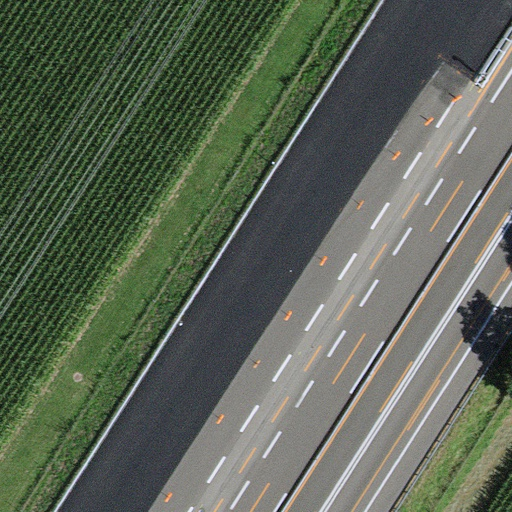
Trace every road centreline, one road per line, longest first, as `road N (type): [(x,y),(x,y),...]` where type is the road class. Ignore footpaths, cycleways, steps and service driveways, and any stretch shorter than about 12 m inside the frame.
road 1 (motorway): [(481,0),(152,511)]
road 2 (motorway): [(275,511),(482,189)]
road 3 (motorway): [(349,511),(482,189)]
